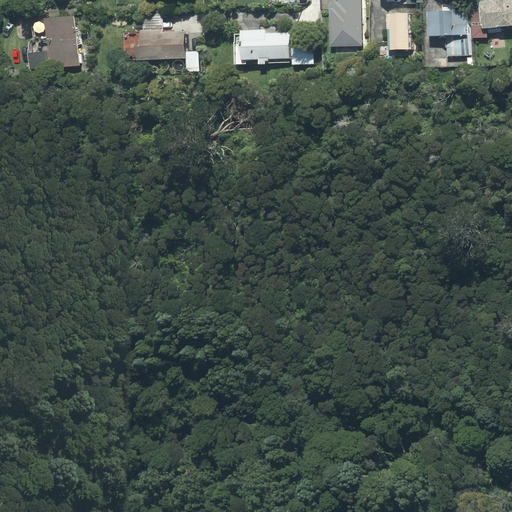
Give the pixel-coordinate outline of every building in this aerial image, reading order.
[(337,9),(333,9),(334,48),(365,47),(364,0),(342,0),(342,2),(337,2),(337,9)] [(477,12),(478,40),(492,39),(491,28),(511,27),(511,0),(496,0),(497,2),(488,2),(488,11),(477,12)] [(473,56),(473,37),(473,13),(435,13),(434,36),(451,37),(451,56),(473,56)] [(417,15),(398,14),(397,51),(417,51),(417,15)] [(79,17),(51,19),(54,52),(34,53),(36,70),(83,66),(79,17)] [(247,60),(266,60),(266,65),(271,66),(271,62),(274,62),(274,60),(295,61),(296,31),(248,31),(247,60)] [(147,32),(148,47),(145,47),(145,60),(153,60),(190,60),(190,32),(147,32)] [(318,45),(298,44),(297,65),(317,65),(318,45)] [(204,51),(192,50),(192,73),(203,74),(204,51)]
